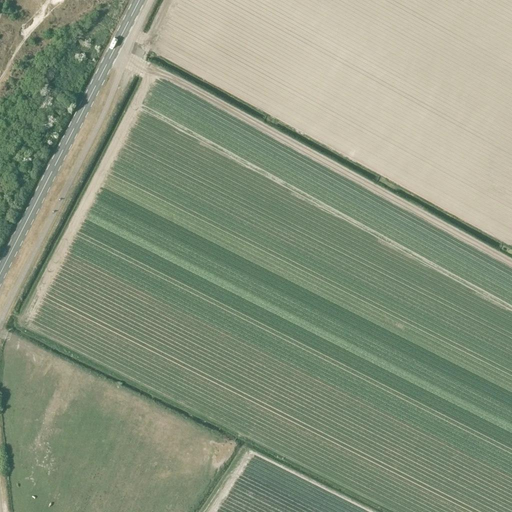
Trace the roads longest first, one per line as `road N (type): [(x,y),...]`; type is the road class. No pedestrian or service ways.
road 1 (track): [(511,265),(113,54)]
road 2 (secondary): [(0,278),(140,0)]
